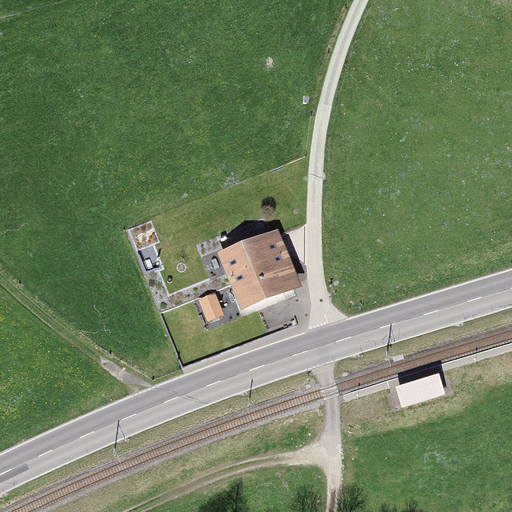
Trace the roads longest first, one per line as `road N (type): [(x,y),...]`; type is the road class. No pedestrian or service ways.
road 1 (primary): [(0,475),(248,369),(511,287)]
road 2 (track): [(0,272),(110,367),(170,400)]
road 3 (track): [(334,455),(233,470),(138,511)]
road 4 (track): [(321,345),(332,511)]
